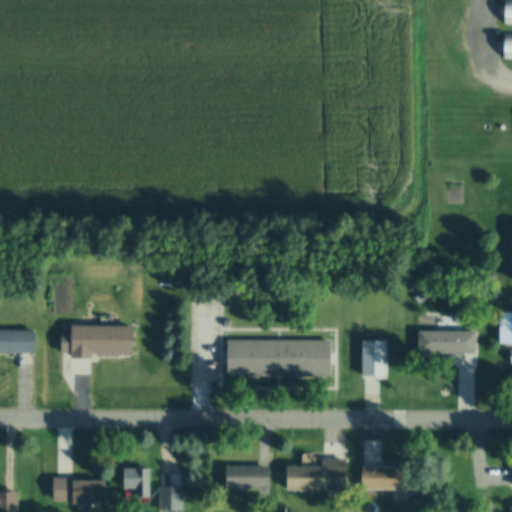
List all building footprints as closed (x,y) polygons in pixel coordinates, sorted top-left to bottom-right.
[(511,24),(511,0),(503,0),(503,25),(511,24)] [(504,33),(511,33),(511,58),(503,58),(504,33)] [(511,313),(511,347),(499,347),(499,313),(511,313)] [(135,327),(135,354),(93,354),(93,359),(73,359),(73,354),(62,354),(62,333),(73,333),(73,327),(135,327)] [(0,332),(36,332),(36,353),(0,353),(0,332)] [(477,332),(477,353),(419,354),(419,332),(477,332)] [(330,342),(330,377),(227,378),(227,342),(330,342)] [(387,342),(388,376),(363,376),(363,342),(387,342)] [(289,467),(323,467),(323,460),(347,460),(347,492),(289,492),(289,467)] [(422,467),(422,491),(364,491),(364,467),(422,467)] [(271,468),(271,490),(227,490),(227,468),(271,468)] [(125,469),(151,469),(151,498),(136,498),(136,490),(126,490),(125,469)] [(75,502),(55,502),(55,479),(82,479),(82,482),(108,482),(108,505),(76,505),(75,502)] [(159,511),(159,490),(183,490),(183,511),(159,511)] [(0,511),(0,493),(19,493),(19,511),(0,511)]
